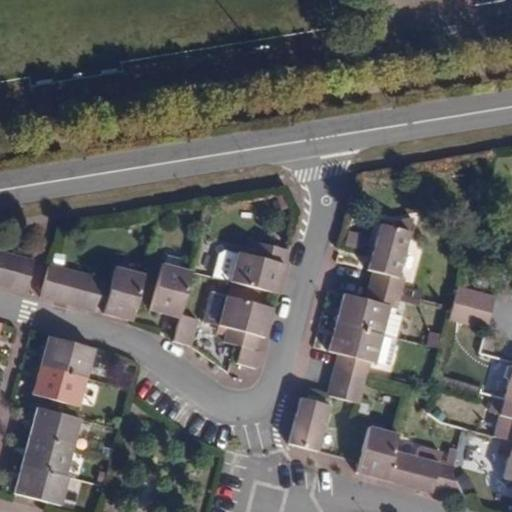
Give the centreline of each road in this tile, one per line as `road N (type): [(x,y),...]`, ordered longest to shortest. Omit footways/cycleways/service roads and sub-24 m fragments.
road 1 (residential): [(0,306),(160,354),(223,401),(245,406),(265,395),(277,373),(325,194),(326,138)]
road 2 (tertiary): [(0,190),(326,138)]
road 3 (tertiary): [(326,138),(511,107)]
